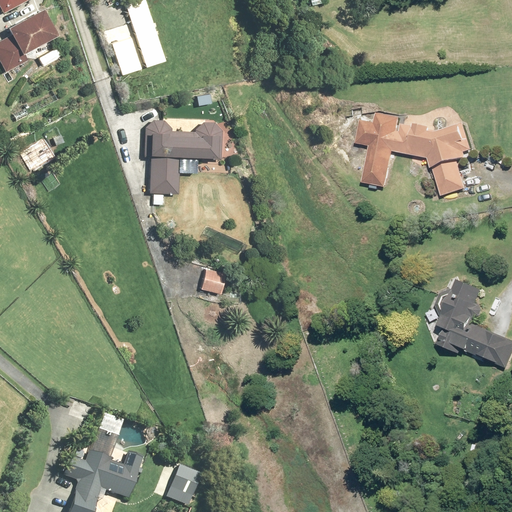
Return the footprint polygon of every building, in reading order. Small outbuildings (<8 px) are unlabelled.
[(0,0),(0,8),(2,13),(26,1),(25,0),(0,0)] [(43,9),(4,28),(7,35),(0,38),(0,69),(1,72),(26,61),(23,54),(57,37),(43,9)] [(57,46),(37,56),(41,65),(61,56),(57,46)] [(378,123),(365,122),(361,145),(372,147),(366,185),(389,188),(395,153),(431,159),(445,196),(468,188),(459,162),(475,156),(464,124),(435,134),(436,128),(406,126),(406,118),(379,116),(378,123)] [(171,131),(171,130),(170,129),(170,128),(169,127),(168,126),(168,125),(167,124),(166,123),(165,122),(164,122),(162,121),(161,120),(160,120),(159,120),(157,120),(156,120),(155,120),(154,120),(152,120),(151,121),(150,121),(149,122),(148,123),(147,124),(146,124),(145,125),(144,126),(143,127),(143,129),(142,130),(142,131),(142,132),(142,134),(142,135),(142,136),(142,137),(141,156),(147,157),(146,194),(151,194),(151,205),(165,205),(165,194),(176,195),(178,159),(219,161),(220,135),(220,134),(219,133),(219,132),(218,131),(218,130),(217,129),(216,129),(216,128),(215,127),(214,127),(213,126),(212,126),(212,125),(211,125),(210,125),(209,124),(208,124),(207,124),(206,124),(205,124),(204,124),(203,125),(202,125),(201,125),(200,125),(199,126),(198,126),(197,127),(197,128),(196,128),(195,129),(194,130),(193,131),(193,132),(171,131)] [(212,270),(204,268),(199,289),(219,293),(226,261),(215,259),(212,270)] [(484,291),(459,280),(455,290),(454,290),(453,290),(452,290),(451,291),(450,291),(449,291),(448,292),(447,292),(446,293),(445,294),(444,295),(443,296),(442,297),(442,298),(441,299),(441,300),(440,302),(440,303),(440,304),(440,305),(440,306),(440,307),(440,308),(440,309),(440,310),(441,311),(441,312),(441,313),(442,314),(443,315),(443,316),(444,316),(445,317),(441,326),(448,329),(442,345),(460,352),(461,348),(509,366),(511,356),(511,339),(474,325),(476,319),(477,319),(478,319),(479,318),(480,318),(480,317),(481,317),(482,316),(482,315),(483,314),(483,313),(483,312),(483,311),(483,310),(483,309),(483,308),(483,307),(482,307),(482,306),(481,305),(480,305),(480,304),(484,291)] [(99,511),(101,508),(94,505),(99,488),(128,498),(142,458),(128,453),(123,466),(109,461),(122,421),(100,413),(83,462),(68,456),(61,477),(76,482),(65,511),(99,511)] [(202,471),(177,462),(164,497),(188,507),(202,471)]
